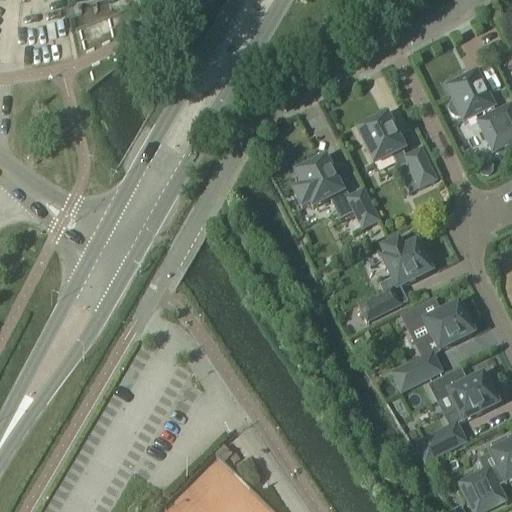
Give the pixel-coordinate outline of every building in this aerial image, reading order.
[(491,110),(486,100),(487,99),(482,89),(481,90),(474,77),(463,83),(461,79),(445,86),(447,90),(446,91),(453,105),(449,107),(448,111),(448,115),(450,119),(453,121),(457,122),(460,120),(462,125),(480,116),(486,127),(478,131),(491,157),(511,146),(511,115),(509,109),(494,116),(490,110),(491,110)] [(390,161),(397,173),(406,169),(418,193),(434,185),(419,155),(404,162),(401,155),(385,122),(373,128),(371,123),(356,131),(358,135),(356,136),(373,170),(390,161)] [(470,132),(459,136),(466,152),(476,148),(470,132)] [(343,192),(338,194),(323,165),(312,170),(310,166),(294,174),(296,178),(295,179),(301,193),(293,197),(300,213),(309,208),(311,212),(328,204),(338,224),(352,217),(361,234),(377,226),(361,195),(348,202),(343,192)] [(382,299),(357,311),(365,327),(396,312),(406,307),(399,293),(429,278),(423,266),(427,264),(419,249),(415,251),(415,249),(401,256),(396,247),(381,255),(385,264),(381,266),(390,283),(377,290),(382,299)] [(399,322),(407,337),(424,329),(431,344),(415,352),(420,364),(390,379),(399,398),(440,378),(431,359),(437,356),(471,340),(465,328),(469,326),(461,311),(457,313),(456,311),(439,320),(432,305),(399,322)] [(448,432),(414,449),(423,468),(464,447),(455,430),(461,426),(462,427),(495,410),(489,399),(493,397),(486,381),(482,383),(481,382),(466,389),(463,390),(456,376),(428,390),(436,406),(448,400),(456,416),(444,422),(448,432)] [(492,511),(504,506),(497,491),(503,488),(503,489),(511,484),(511,448),(509,450),(505,441),(488,449),(493,458),(489,460),(498,478),(486,483),(482,476),(457,488),(468,511),(492,511)]
